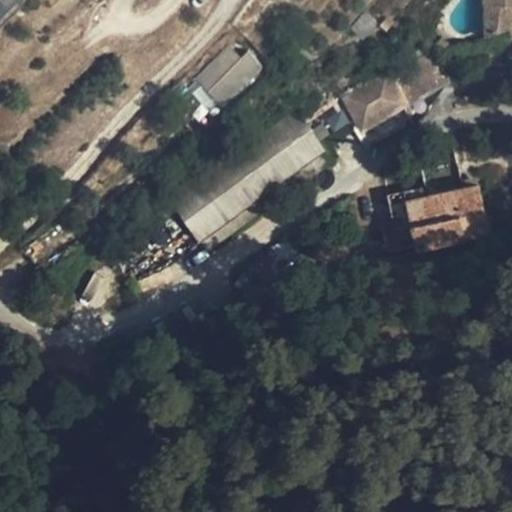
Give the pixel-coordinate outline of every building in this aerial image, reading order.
[(0,0),(0,25),(25,0),(0,0)] [(412,0),(375,0),(364,13),(366,15),(375,24),(384,32),(412,0)] [(511,22),(511,0),(492,0),(491,22),(511,22)] [(375,24),(366,15),(353,29),(362,38),(375,24)] [(511,48),(511,22),(491,22),(489,53),(511,48)] [(256,69),(231,44),(197,78),(221,103),(256,69)] [(342,100),(360,130),(405,104),(444,81),(427,51),(342,100)] [(207,250),(330,160),(293,109),(170,199),(207,250)] [(410,226),(415,248),(489,232),(479,183),(426,194),(404,199),(410,226)] [(424,186),(386,194),(388,202),(404,199),(426,194),(424,186)] [(388,202),(394,229),(410,226),(404,199),(388,202)] [(410,226),(394,229),(360,236),(365,259),(415,248),(410,226)] [(99,308),(116,276),(97,266),(80,298),(99,308)]
